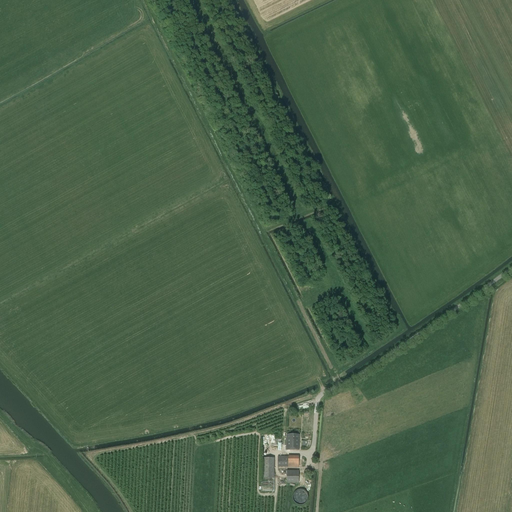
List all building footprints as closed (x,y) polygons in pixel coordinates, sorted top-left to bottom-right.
[(297,410),(314,406),(312,400),(296,404),(297,410)] [(286,435),(286,450),(299,450),(299,435),(286,435)] [(278,467),(288,467),(299,467),(299,456),(278,456),(278,467)] [(274,478),(274,458),(263,458),(263,478),(274,478)] [(299,472),(287,472),(287,482),(299,482),(299,472)] [(295,490),(294,499),(303,500),(305,492),(295,490)]
